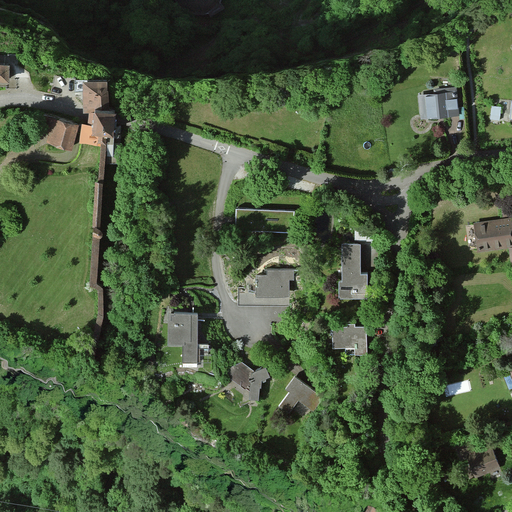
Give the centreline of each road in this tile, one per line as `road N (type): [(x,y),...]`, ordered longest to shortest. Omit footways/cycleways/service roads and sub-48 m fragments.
road 1 (unclassified): [(0,100),(43,99),(232,152)]
road 2 (residential): [(382,447),(397,230)]
road 3 (residential): [(232,152),(217,274),(228,310),(246,320)]
road 4 (residential): [(354,185),(232,152)]
